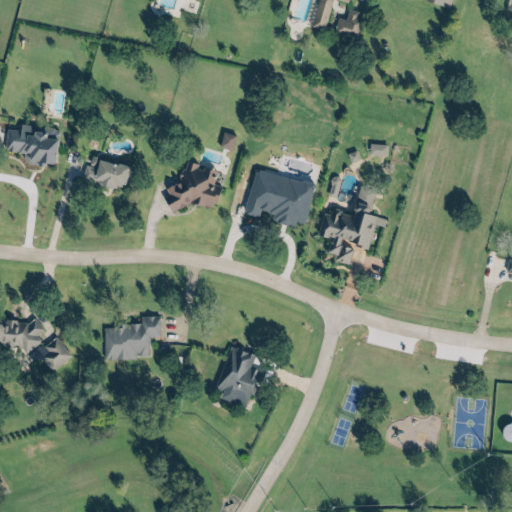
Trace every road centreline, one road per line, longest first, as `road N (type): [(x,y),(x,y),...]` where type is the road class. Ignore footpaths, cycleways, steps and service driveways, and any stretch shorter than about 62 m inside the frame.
road 1 (residential): [(0,250),(204,260),(336,310)]
road 2 (residential): [(336,310),(313,385),(244,511)]
road 3 (residential): [(511,344),(336,310)]
